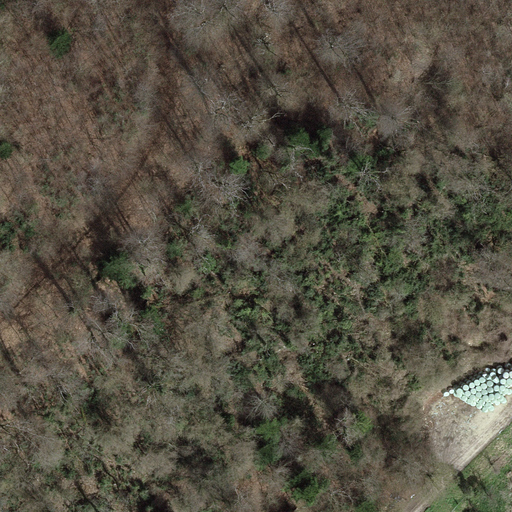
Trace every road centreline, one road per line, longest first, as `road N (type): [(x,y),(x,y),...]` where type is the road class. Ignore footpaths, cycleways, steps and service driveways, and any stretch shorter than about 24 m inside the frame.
road 1 (track): [(0,326),(116,203),(151,136),(157,0)]
road 2 (track): [(409,511),(511,400)]
